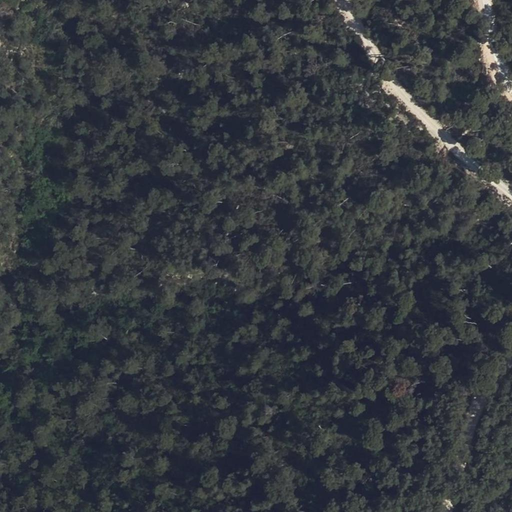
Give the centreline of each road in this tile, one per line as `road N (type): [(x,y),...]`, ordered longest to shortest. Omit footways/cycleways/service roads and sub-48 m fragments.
road 1 (track): [(511,193),(454,150),(382,70),(344,0)]
road 2 (track): [(453,511),(479,411),(511,359)]
